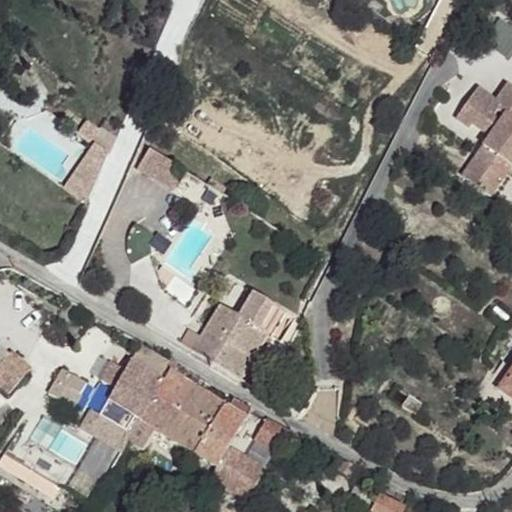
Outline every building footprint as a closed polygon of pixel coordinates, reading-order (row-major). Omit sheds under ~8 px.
[(511,29),(495,20),(482,43),(508,57),(511,50),(511,29)] [(511,93),(507,90),(495,106),(477,94),(457,125),(470,134),(473,129),(491,142),(464,183),(492,202),(511,173),(511,93)] [(102,158),(88,149),(57,194),(79,210),(102,158)] [(134,176),(203,204),(212,181),(144,153),(134,176)] [(277,314),(255,299),(244,318),(266,332),(277,314)] [(266,332),(244,318),(241,322),(220,311),(193,354),(239,383),(266,340),(263,338),(266,332)] [(5,355),(0,361),(0,393),(3,396),(24,371),(5,355)] [(511,359),(493,385),(496,389),(511,399),(511,359)] [(147,399),(157,383),(151,379),(124,364),(119,372),(104,364),(94,382),(109,391),(93,418),(120,434),(124,427),(130,416),(135,420),(147,399)] [(71,406),(83,381),(57,368),(45,394),(71,406)] [(220,403),(166,371),(157,383),(147,399),(175,416),(181,404),(207,422),(220,403)] [(493,385),(484,378),(473,394),(486,402),(496,389),(493,385)] [(405,398),(391,389),(383,399),(398,409),(405,398)] [(224,405),(220,403),(207,422),(188,452),(211,466),(205,475),(242,497),(259,468),(222,446),(245,409),(227,397),(224,405)] [(147,399),(135,420),(151,430),(188,452),(207,422),(181,404),(175,416),(147,399)] [(130,416),(124,427),(146,439),(151,430),(135,420),(130,416)] [(287,436),(261,421),(249,442),(275,457),(287,436)] [(348,469),(335,463),(331,472),(341,480),(348,469)] [(102,475),(83,508),(91,511),(116,511),(117,511),(118,511),(155,511),(160,504),(130,488),(128,490),(102,475)] [(398,511),(400,508),(375,500),(369,511),(398,511)]
